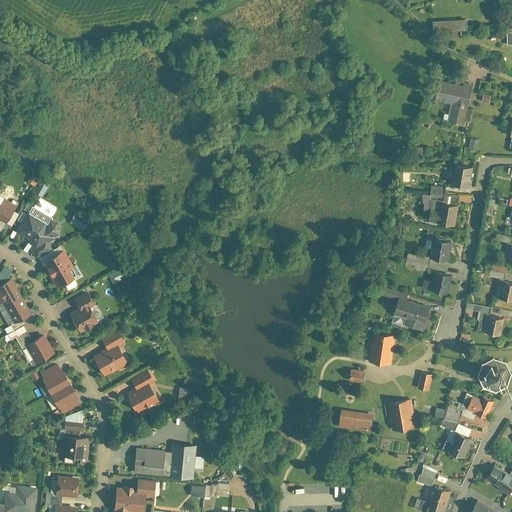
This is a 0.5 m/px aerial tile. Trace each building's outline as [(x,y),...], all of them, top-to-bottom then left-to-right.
[(434,29),(468,29),(468,19),(434,19),(434,29)] [(449,121),(464,124),(471,85),(439,79),(435,99),(453,103),(449,121)] [(469,146),(478,148),(480,139),(471,137),(469,146)] [(451,182),(470,186),(474,166),(455,162),(451,182)] [(28,182),(35,186),(39,178),(31,174),(28,182)] [(42,196),(48,183),(43,180),(37,194),(42,196)] [(1,205),(0,207),(0,218),(6,222),(17,204),(6,198),(1,205)] [(429,220),(455,225),(459,205),(442,202),(441,209),(432,207),(429,220)] [(70,222),(83,229),(90,216),(78,209),(70,222)] [(28,212),(17,231),(29,239),(35,247),(48,241),(55,237),(59,234),(61,227),(57,221),(50,220),(48,224),(44,222),(28,212)] [(430,256),(449,259),(453,239),(434,235),(430,256)] [(35,247),(32,248),(36,258),(52,250),(48,241),(35,247)] [(64,249),(41,262),(55,287),(74,276),(69,269),(74,266),(64,249)] [(428,268),(430,256),(408,251),(406,263),(428,268)] [(491,268),(484,268),(484,275),(505,276),(505,264),(491,264),(491,268)] [(2,265),(0,270),(0,273),(8,276),(11,268),(2,265)] [(446,297),(450,278),(435,275),(432,294),(446,297)] [(14,322),(31,312),(12,277),(0,283),(0,302),(2,301),(14,322)] [(511,286),(503,285),(500,301),(511,302),(511,286)] [(73,299),(78,308),(87,303),(93,300),(88,290),(73,299)] [(69,313),(79,332),(98,322),(87,303),(78,308),(69,313)] [(427,312),(396,303),(392,316),(407,320),(405,326),(422,331),(427,312)] [(96,304),(90,307),(97,320),(103,317),(96,304)] [(4,328),(7,332),(35,316),(33,311),(31,312),(14,322),(4,328)] [(501,321),(489,318),(486,334),(498,336),(501,321)] [(16,337),(28,330),(24,324),(4,335),(8,342),(16,337)] [(99,336),(106,348),(116,343),(123,339),(116,327),(99,336)] [(25,344),(33,339),(28,330),(16,337),(21,346),(25,344)] [(25,344),(36,363),(55,351),(44,332),(33,339),(25,344)] [(393,339),(375,336),(371,363),(390,366),(393,339)] [(93,356),(105,376),(128,363),(116,343),(106,348),(93,356)] [(38,373),(50,394),(70,383),(58,362),(38,373)] [(503,373),(502,370),(500,368),(498,366),(495,366),(492,366),(490,367),(488,369),(486,371),(486,374),(486,377),(487,379),(489,381),(492,382),(494,383),(497,382),(500,381),(501,379),(503,376),(503,373)] [(131,377),(138,389),(148,383),(154,379),(147,368),(131,377)] [(431,377),(421,375),(417,391),(427,393),(431,377)] [(350,383),(361,385),(362,378),(351,376),(350,383)] [(70,383),(50,394),(62,415),(82,403),(70,383)] [(127,395),(137,413),(158,401),(148,383),(138,389),(127,395)] [(191,387),(179,386),(179,398),(190,398),(191,387)] [(492,404),(483,400),(480,406),(471,403),(467,413),(485,420),(492,404)] [(410,403),(389,406),(393,432),(414,428),(410,403)] [(372,418),(341,414),(340,429),(370,433),(372,418)] [(61,433),(59,454),(87,457),(90,437),(61,433)] [(450,455),(464,460),(471,441),(457,436),(450,455)] [(169,476),(193,478),(196,444),(173,442),(169,476)] [(134,471),(162,474),(164,449),(136,446),(134,471)] [(431,485),(437,468),(423,463),(417,480),(431,485)] [(495,463),(487,477),(509,491),(511,486),(511,473),(510,472),(495,463)] [(55,493),(76,496),(78,476),(57,474),(55,493)] [(136,485),(136,488),(146,489),(146,494),(155,495),(157,479),(137,477),(136,485)] [(116,486),(113,511),(143,511),(146,494),(146,489),(136,488),(136,485),(122,483),(122,486),(116,486)] [(217,493),(218,484),(211,483),(211,485),(210,494),(217,495),(217,493)] [(217,493),(230,494),(231,484),(218,483),(218,484),(217,493)] [(4,511),(12,511),(34,511),(37,486),(17,484),(16,492),(6,491),(4,503),(4,511)] [(204,495),(205,486),(192,484),(191,495),(204,496),(204,495)] [(443,511),(448,494),(434,490),(427,511),(443,511)] [(499,511),(500,510),(477,498),(469,511),(499,511)] [(52,511),(76,511),(77,506),(53,503),(52,511)]
